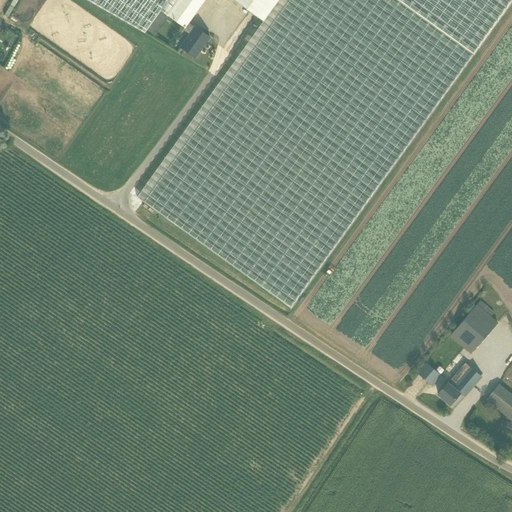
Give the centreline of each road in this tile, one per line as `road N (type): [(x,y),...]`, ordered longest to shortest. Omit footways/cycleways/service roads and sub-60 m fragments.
road 1 (unclassified): [(511,469),(0,130)]
road 2 (track): [(298,511),(377,382)]
